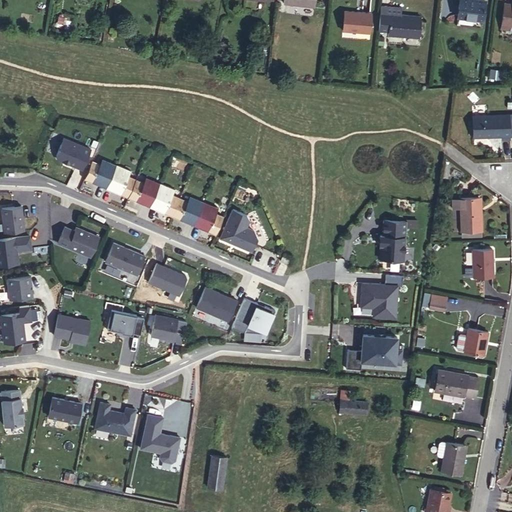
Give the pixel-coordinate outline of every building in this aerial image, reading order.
[(485,1),(479,0),(459,0),(457,16),(483,20),(485,1)] [(501,28),(509,30),(510,25),(511,25),(511,4),(504,3),(501,28)] [(380,5),(380,13),(401,14),(401,7),(380,5)] [(342,30),(369,33),(371,13),(344,10),(342,30)] [(380,13),(378,30),(388,31),(388,34),(419,37),(421,16),(401,14),(380,13)] [(490,79),(501,80),(502,71),(490,70),(490,79)] [(473,137),(501,136),(502,139),(510,139),(509,114),(472,115),(473,137)] [(55,161),(83,172),(92,149),(64,138),(55,161)] [(96,176),(92,186),(209,231),(211,224),(220,228),(224,218),(216,215),(219,209),(190,198),(188,202),(173,196),(175,190),(145,179),(144,183),(129,177),(131,171),(102,160),(100,166),(93,163),(88,173),(96,176)] [(481,211),(479,211),(478,197),(460,197),(460,199),(455,199),(452,201),(452,208),(460,208),(461,231),(482,230),(481,211)] [(4,238),(0,238),(0,269),(19,267),(18,252),(32,251),(31,235),(26,236),(23,205),(1,207),(4,238)] [(251,217),(232,209),(219,241),(252,254),(260,235),(246,230),(251,217)] [(382,219),(380,263),(405,264),(407,229),(418,229),(418,220),(382,219)] [(78,252),(74,263),(90,268),(100,236),(64,225),(58,246),(78,252)] [(105,264),(138,277),(146,256),(113,243),(105,264)] [(472,249),(473,277),(493,276),(492,249),(472,249)] [(148,284),(180,297),(188,276),(156,263),(148,284)] [(7,276),(8,302),(33,302),(33,276),(7,276)] [(373,310),(372,318),(398,320),(400,276),(385,276),(385,284),(361,283),(360,309),(373,310)] [(196,309),(230,322),(239,300),(204,287),(196,309)] [(247,329),(267,337),(275,315),(255,308),(257,303),(244,298),(232,328),(245,333),(247,329)] [(450,304),(435,301),(433,309),(448,312),(450,304)] [(0,309),(0,312),(3,347),(26,345),(24,323),(39,322),(38,307),(0,309)] [(137,344),(144,316),(112,309),(107,331),(126,335),(124,341),(137,344)] [(151,338),(175,342),(179,319),(155,314),(151,338)] [(87,344),(90,319),(57,315),(54,340),(87,344)] [(468,328),(464,351),(484,355),(488,331),(468,328)] [(347,365),(397,368),(399,333),(363,331),(362,351),(348,350),(347,365)] [(465,336),(458,335),(457,346),(464,346),(465,336)] [(467,374),(438,369),(434,390),(463,396),(463,395),(475,397),(479,378),(467,376),(467,374)] [(350,390),(341,389),(339,411),(366,413),(367,402),(349,400),(350,390)] [(1,390),(2,429),(23,429),(22,390),(1,390)] [(52,398),(49,420),(80,424),(83,402),(52,398)] [(98,401),(94,431),(132,437),(136,409),(125,407),(124,412),(111,410),(112,404),(98,401)] [(180,437),(161,434),(164,417),(147,414),(140,451),(161,455),(160,461),(175,464),(180,437)] [(461,474),(466,445),(446,441),(441,470),(461,474)] [(222,488),(226,456),(211,455),(207,487),(222,488)] [(449,511),(450,508),(448,508),(449,504),(451,492),(430,488),(425,511),(449,511)] [(197,499),(194,511),(217,511),(218,502),(197,499)]
